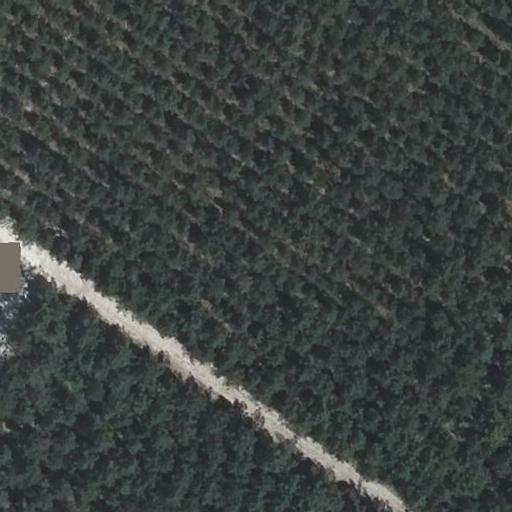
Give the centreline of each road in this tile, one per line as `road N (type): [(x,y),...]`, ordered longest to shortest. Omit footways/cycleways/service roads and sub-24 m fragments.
road 1 (track): [(63,277),(404,511)]
road 2 (track): [(63,277),(107,219),(0,165)]
